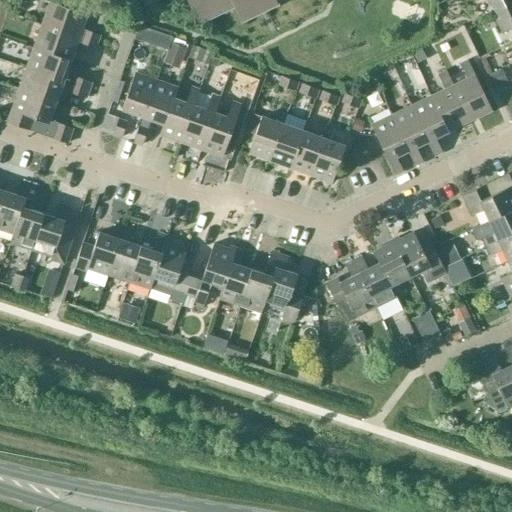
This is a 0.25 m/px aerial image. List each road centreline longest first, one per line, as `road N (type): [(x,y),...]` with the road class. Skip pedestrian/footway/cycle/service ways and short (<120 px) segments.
road 1 (residential): [(0,132),(201,198),(235,195),(333,225),(511,136)]
road 2 (primary): [(221,511),(0,469)]
